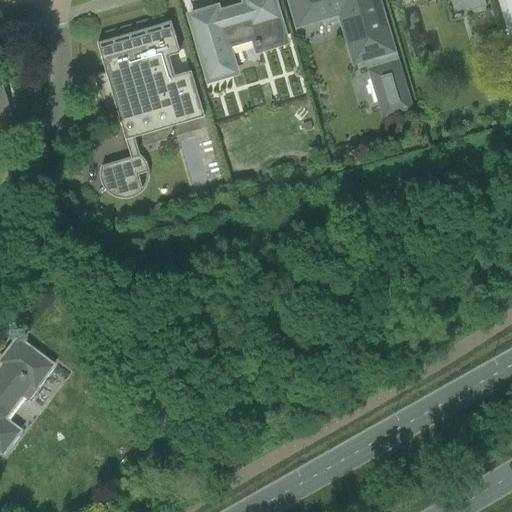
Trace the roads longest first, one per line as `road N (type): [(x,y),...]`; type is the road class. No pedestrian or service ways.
road 1 (primary): [(511,365),(256,511)]
road 2 (unclassified): [(0,205),(57,78),(58,0)]
